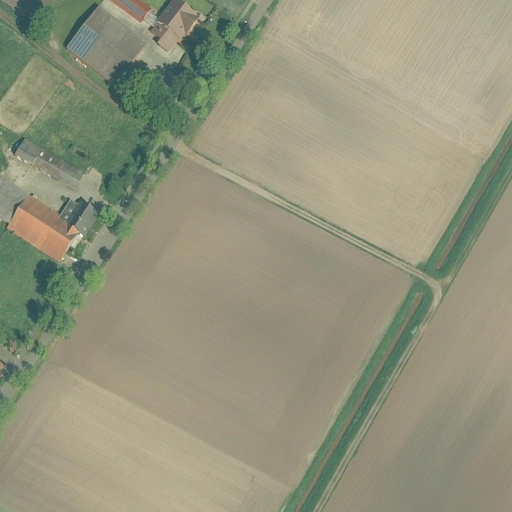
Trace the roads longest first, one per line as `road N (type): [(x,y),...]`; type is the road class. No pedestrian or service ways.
road 1 (unclassified): [(265,0),(0,409)]
road 2 (track): [(301,511),(511,146)]
road 3 (track): [(431,286),(171,148)]
